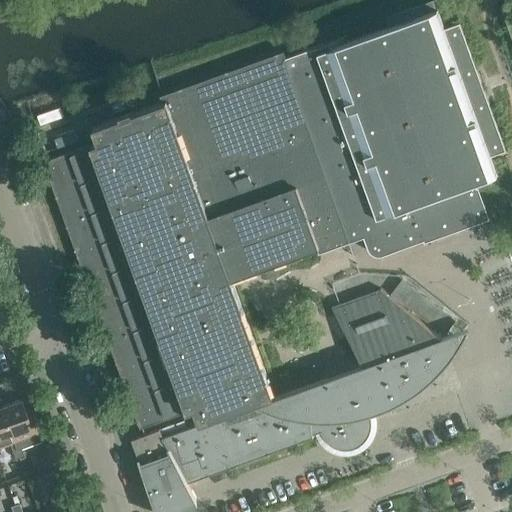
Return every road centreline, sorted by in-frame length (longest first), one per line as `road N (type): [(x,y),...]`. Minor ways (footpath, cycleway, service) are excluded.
road 1 (residential): [(123,511),(0,178)]
road 2 (residential): [(323,511),(511,444)]
